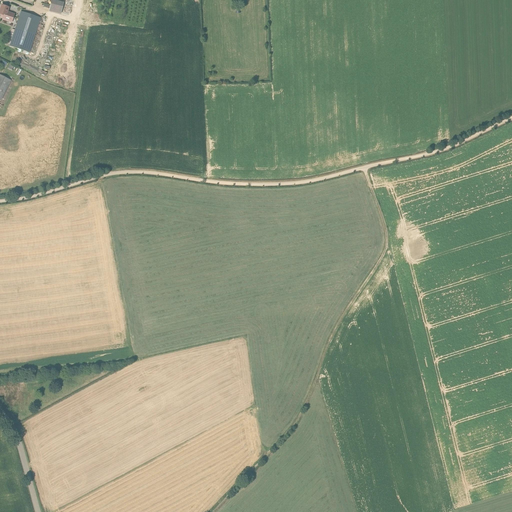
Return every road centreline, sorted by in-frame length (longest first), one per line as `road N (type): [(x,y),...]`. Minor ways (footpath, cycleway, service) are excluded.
road 1 (track): [(212,511),(292,426),(332,333),(382,255),(384,224),(363,167)]
road 2 (track): [(363,167),(264,184),(120,172),(0,200)]
road 3 (track): [(511,117),(441,150),(363,167)]
